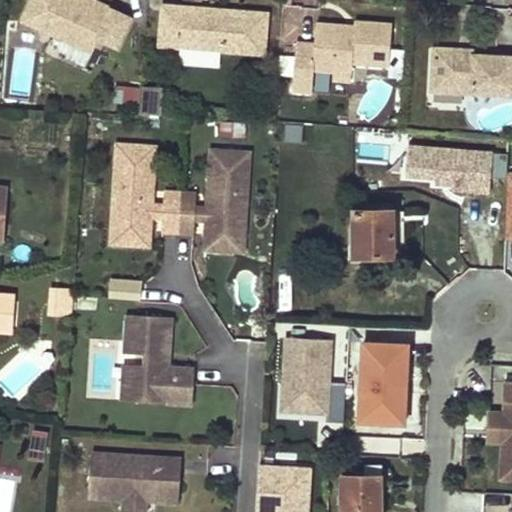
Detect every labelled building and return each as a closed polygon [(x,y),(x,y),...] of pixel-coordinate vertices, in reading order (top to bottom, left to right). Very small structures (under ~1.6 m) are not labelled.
[(108,18),(77,3),(69,0),(32,0),(23,22),(92,54),(99,40),(118,49),(131,21),(111,12),(108,18)] [(111,12),(84,0),(78,0),(77,3),(108,18),(111,12)] [(268,17),(207,11),(207,16),(200,15),(200,11),(165,7),(160,47),(263,58),(268,17)] [(391,26),(355,23),(354,27),(354,34),(316,31),(315,44),(295,42),(292,93),(312,94),(314,71),(333,73),(334,64),(352,65),(388,68),(391,26)] [(354,27),(316,24),(316,31),(354,34),(354,27)] [(472,49),(433,48),(433,57),(472,58),(472,55),(472,49)] [(511,56),(472,55),(472,58),(433,57),(432,91),(511,93),(511,56)] [(352,65),(334,64),(333,73),(351,74),(352,65)] [(142,87),(140,109),(158,111),(160,88),(142,87)] [(396,159),(395,183),(490,190),(493,146),(407,140),(406,162),(396,159)] [(153,203),(157,144),(118,142),(113,229),(151,231),(153,215),(153,203)] [(245,238),(251,151),(212,148),(208,207),(208,219),(206,235),(245,238)] [(197,206),(198,192),(166,190),(165,204),(164,216),(162,229),(194,232),(196,218),(197,206)] [(153,215),(164,216),(165,204),(153,203),(153,215)] [(196,218),(208,219),(208,207),(197,206),(196,218)] [(355,210),(355,257),(394,257),(394,210),(355,210)] [(151,231),(113,229),(112,242),(151,244),(151,231)] [(245,238),(206,235),(205,248),(245,251),(245,238)] [(141,298),(142,277),(108,276),(107,296),(141,298)] [(50,314),(55,314),(58,292),(75,293),(75,291),(53,289),(50,314)] [(55,314),(73,315),(75,293),(58,292),(55,314)] [(0,329),(12,331),(15,295),(0,293),(0,329)] [(170,356),(173,318),(128,315),(126,353),(146,355),(145,366),(138,366),(136,401),(193,405),(195,369),(169,368),(161,367),(162,356),(170,356)] [(345,420),(346,381),(333,381),(336,335),(284,332),(278,419),(345,420)] [(358,425),(406,427),(411,337),(359,336),(358,425)] [(161,367),(169,368),(170,356),(162,356),(161,367)] [(124,365),(122,401),(136,401),(138,366),(124,365)] [(511,382),(505,382),(503,414),(502,444),(500,479),(511,479),(511,382)] [(503,414),(488,413),(487,443),(502,444),(503,414)] [(179,492),(182,459),(147,457),(146,462),(133,461),(133,456),(92,453),(89,497),(123,500),(122,511),(145,511),(146,501),(159,491),(179,492)] [(261,461),(259,511),(311,511),(313,465),(261,461)] [(343,476),(342,511),(381,511),(381,476),(343,476)] [(0,477),(0,511),(9,511),(13,479),(0,477)] [(178,504),(179,492),(159,491),(146,501),(178,504)]
